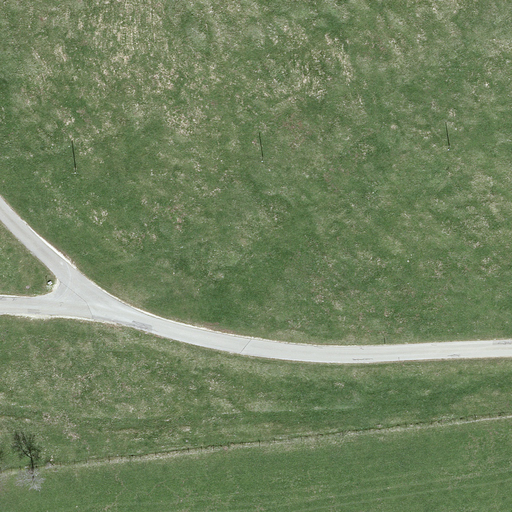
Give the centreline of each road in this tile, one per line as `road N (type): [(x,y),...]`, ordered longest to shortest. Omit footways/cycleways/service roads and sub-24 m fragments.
road 1 (track): [(0,306),(119,318),(288,358),(511,351)]
road 2 (track): [(0,209),(16,234),(119,318)]
